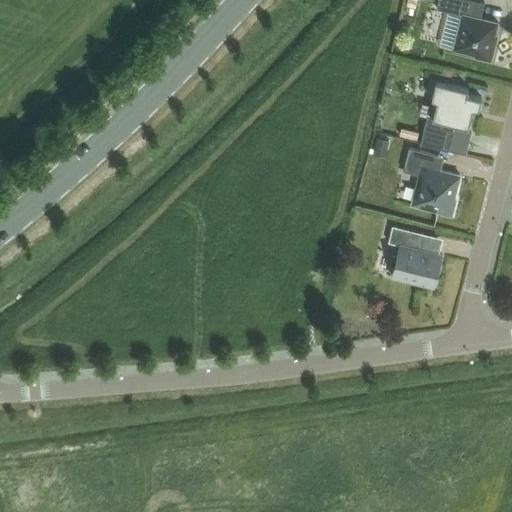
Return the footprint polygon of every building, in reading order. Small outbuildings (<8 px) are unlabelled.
[(491,60),(497,34),(494,34),(497,21),(480,17),(484,2),(476,0),(438,0),(436,8),(462,14),(453,48),(475,53),(474,56),(491,60)] [(469,126),(473,107),(479,107),(482,97),(468,93),(469,88),(436,80),(432,97),(437,99),(433,116),(428,115),(421,142),(448,149),(453,128),(443,126),(444,120),(469,126)] [(401,127),(399,135),(416,140),(418,132),(401,127)] [(377,137),(372,154),(385,157),(389,140),(377,137)] [(436,154),(409,147),(403,170),(419,174),(411,203),(437,210),(437,211),(451,215),(456,198),(454,198),(460,174),(433,167),(436,154)] [(434,286),(442,253),(421,248),(425,233),(392,224),(388,241),(399,244),(397,254),(392,253),(389,265),(394,266),(392,275),(434,286)]
